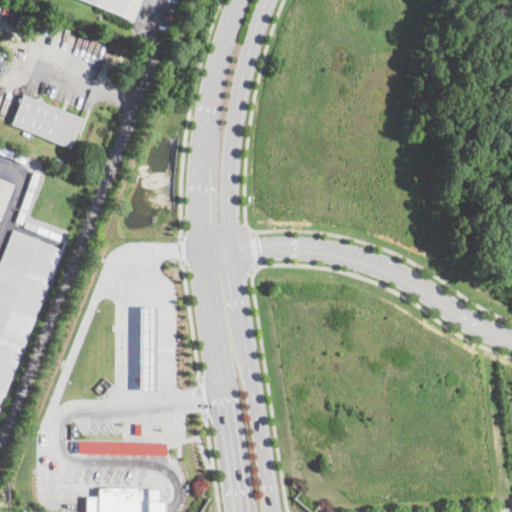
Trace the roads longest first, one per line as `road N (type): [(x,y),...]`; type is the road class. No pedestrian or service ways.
road 1 (residential): [(273,511),(231,218),(236,106),(266,0)]
road 2 (residential): [(239,0),(216,79),(202,183),(202,254),(237,511)]
road 3 (residential): [(202,254),(312,247),(350,253),(511,338)]
